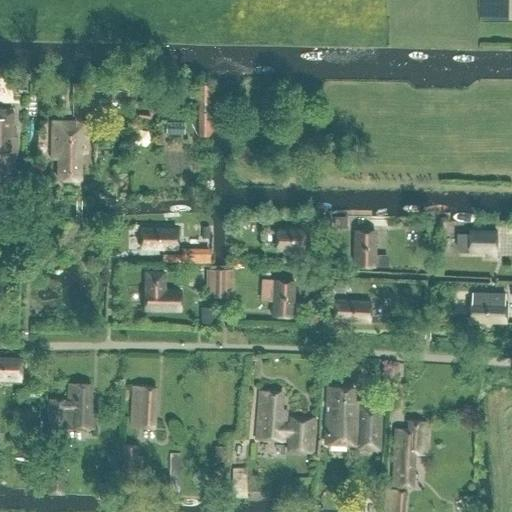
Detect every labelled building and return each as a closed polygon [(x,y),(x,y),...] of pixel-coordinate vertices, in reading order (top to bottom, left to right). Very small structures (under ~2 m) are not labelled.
[(73,116),(96,116),(96,84),(73,84),(73,116)] [(201,136),(208,135),(213,127),(214,85),(202,85),(201,86),(198,85),(197,135),(201,135),(201,136)] [(113,94),(98,94),(97,110),(112,110),(113,94)] [(0,183),(7,183),(8,159),(15,159),(15,138),(11,138),(12,110),(0,109),(0,183)] [(112,133),(113,121),(103,121),(102,132),(112,133)] [(79,153),(85,153),(86,123),(52,122),(51,159),(58,159),(58,180),(79,180),(79,153)] [(176,123),(157,125),(158,136),(177,135),(176,123)] [(329,218),(316,218),(316,233),(329,233),(329,218)] [(140,249),(176,249),(176,229),(140,229),(140,249)] [(293,255),(302,255),(303,230),(275,230),(275,250),(293,251),(293,255)] [(354,267),(373,267),(374,231),(354,231),(354,267)] [(470,249),(470,252),(488,253),(487,257),(497,257),(498,232),(471,232),(471,235),(458,234),(458,249),(470,249)] [(180,264),(207,264),(207,254),(180,254),(180,264)] [(204,297),(231,297),(231,269),(227,269),(227,265),(222,265),(211,265),(208,265),(208,269),(204,269),(204,297)] [(144,310),(180,311),(180,291),(163,291),(164,272),(145,272),(145,290),(144,290),(144,310)] [(271,316),(291,317),(293,281),(273,280),(271,316)] [(507,323),(508,303),(506,303),(506,295),(473,294),(473,302),(471,302),(471,322),(507,323)] [(311,311),(318,305),(313,298),(305,304),(311,311)] [(333,320),(369,322),(370,302),(334,300),(333,320)] [(199,309),(199,328),(213,329),(213,309),(199,309)] [(0,379),(20,380),(21,359),(0,359),(0,379)] [(93,411),(89,411),(90,385),(68,384),(68,402),(64,402),(65,400),(49,400),(47,444),(63,444),(63,433),(60,433),(60,425),(67,425),(66,428),(92,429),(93,411)] [(131,427),(153,428),(155,388),(133,387),(131,427)] [(327,387),(325,430),(324,445),(355,446),(354,450),(378,451),(380,405),(361,405),(361,400),(355,400),(355,394),(353,394),(353,388),(327,387)] [(255,439),(283,441),(283,435),(289,435),(288,451),(312,452),(314,418),(290,417),(289,425),(284,425),(285,410),(280,410),(281,392),(259,391),(255,439)] [(412,489),(414,454),(424,455),(426,422),(408,420),(406,441),(391,442),(389,487),(412,489)] [(120,445),(118,476),(139,477),(140,456),(136,455),(137,446),(120,445)] [(178,498),(178,454),(169,454),(167,498),(178,498)] [(63,495),(63,461),(44,461),(44,495),(63,495)] [(119,479),(119,490),(130,490),(130,480),(119,479)] [(382,489),(381,511),(380,511),(402,511),(405,491),(382,489)]
